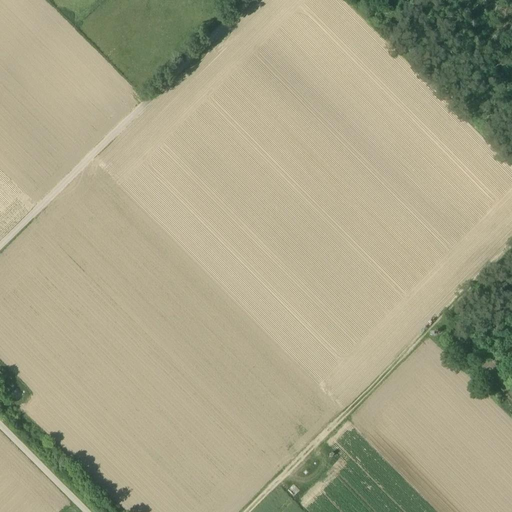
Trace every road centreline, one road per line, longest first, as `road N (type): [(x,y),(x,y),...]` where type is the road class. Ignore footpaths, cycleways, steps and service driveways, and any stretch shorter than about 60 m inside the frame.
road 1 (track): [(246,511),(511,246)]
road 2 (unclassified): [(247,0),(0,243)]
road 3 (unclassified): [(85,511),(0,425)]
